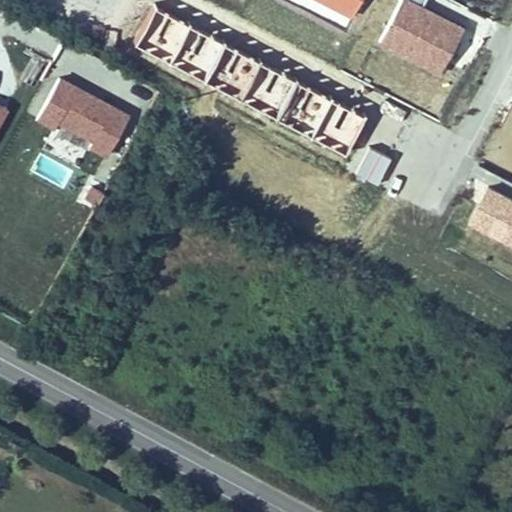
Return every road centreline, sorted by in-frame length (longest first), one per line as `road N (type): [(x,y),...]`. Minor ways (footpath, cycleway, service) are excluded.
road 1 (primary): [(0,360),(286,511)]
road 2 (unknown): [(0,4),(160,82)]
road 3 (residential): [(437,184),(511,45)]
